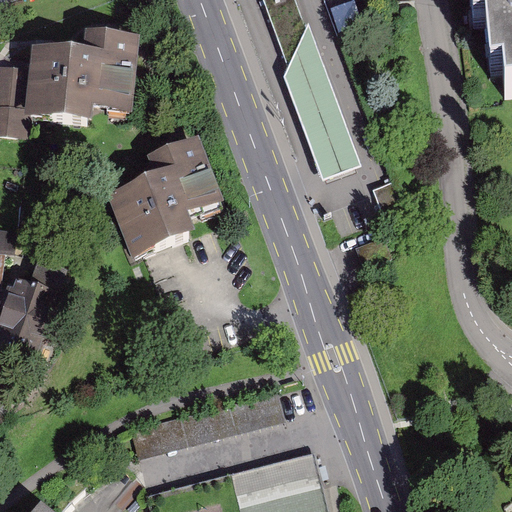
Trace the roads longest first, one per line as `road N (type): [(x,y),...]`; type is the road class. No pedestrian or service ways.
road 1 (secondary): [(388,511),(199,0)]
road 2 (residential): [(435,0),(460,300),(471,333),(511,381)]
